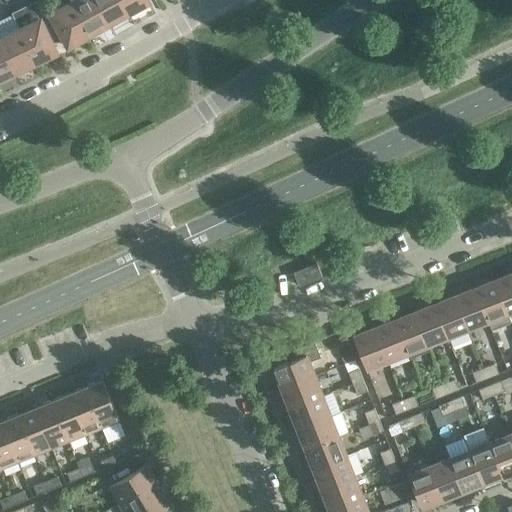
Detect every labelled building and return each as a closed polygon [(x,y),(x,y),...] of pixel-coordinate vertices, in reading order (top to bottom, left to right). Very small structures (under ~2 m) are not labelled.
[(35,0),(11,14),(19,29),(35,63),(57,52),(52,43),(62,37),(63,37),(50,14),(50,13),(47,8),(46,8),(41,0),(35,0)] [(108,24),(94,0),(74,0),(70,2),(88,35),(108,24)] [(128,13),(120,0),(94,0),(108,24),(128,13)] [(147,0),(120,0),(128,13),(149,2),(147,0)] [(70,2),(50,13),(50,14),(63,37),(62,37),(67,47),(88,35),(70,2)] [(35,63),(19,29),(0,38),(0,42),(15,73),(35,63)] [(0,79),(15,73),(0,42),(0,79)] [(293,272),(298,285),(322,276),(316,262),(293,272)] [(511,310),(511,272),(495,279),(508,312),(511,310)] [(508,312),(495,279),(474,287),(487,320),(508,312)] [(487,320),(474,287),(454,295),(467,328),(487,320)] [(467,328),(454,295),(434,303),(447,336),(467,328)] [(447,336),(434,303),(414,311),(427,344),(447,336)] [(427,344),(414,311),(394,319),(407,352),(427,344)] [(407,352),(394,319),(374,327),(387,360),(407,352)] [(387,360),(374,327),(353,336),(366,368),(387,360)] [(320,356),(314,340),(283,353),(286,362),(273,367),(281,388),(314,375),(308,361),(320,356)] [(351,350),(341,354),(343,361),(354,357),(351,350)] [(494,363),(483,367),(487,378),(498,373),(494,363)] [(487,378),(483,367),(472,372),(476,382),(487,378)] [(362,379),(358,368),(348,372),(352,383),(362,379)] [(322,395),(314,375),(281,388),(289,408),(322,395)] [(367,390),(362,379),(352,383),(357,395),(367,390)] [(454,379),(443,383),(447,394),(458,389),(454,379)] [(102,380),(85,387),(101,427),(119,420),(102,380)] [(505,390),(501,380),(490,384),(494,395),(505,390)] [(447,394),(443,383),(431,388),(435,398),(447,394)] [(494,395),(490,384),(478,389),(482,399),(494,395)] [(101,427),(85,387),(68,394),(84,434),(101,427)] [(84,434),(68,394),(51,401),(68,441),(84,434)] [(330,415),(322,395),(289,408),(297,428),(330,415)] [(414,395),(402,399),(407,410),(418,405),(414,395)] [(465,406),(461,396),(449,400),(453,411),(465,406)] [(407,410),(402,399),(391,404),(395,414),(407,410)] [(453,411),(449,400),(438,405),(442,415),(453,411)] [(68,441),(51,401),(35,408),(51,448),(68,441)] [(51,448),(35,408),(18,414),(34,454),(51,448)] [(378,419),(374,408),(364,412),(368,423),(378,419)] [(424,422),(420,412),(409,416),(413,427),(424,422)] [(34,454),(18,414),(1,421),(18,461),(34,454)] [(338,435),(330,415),(297,428),(305,448),(338,435)] [(413,427),(409,416),(398,421),(402,431),(413,427)] [(383,431),(378,419),(368,423),(372,435),(383,431)] [(18,461),(1,421),(0,421),(0,465),(1,468),(18,461)] [(511,470),(511,441),(509,434),(489,442),(502,475),(511,470)] [(346,455),(338,435),(305,448),(313,468),(346,455)] [(133,445),(136,454),(148,449),(143,441),(133,445)] [(502,475),(489,442),(469,450),(482,483),(502,475)] [(394,460),(390,448),(379,452),(384,464),(394,460)] [(482,483),(469,450),(449,458),(462,491),(482,483)] [(100,459),(104,468),(116,463),(112,454),(100,459)] [(354,476),(346,455),(313,468),(321,489),(354,476)] [(462,491),(449,458),(429,466),(442,499),(462,491)] [(399,471),(394,460),(384,464),(388,475),(399,471)] [(91,462),(79,467),(82,476),(94,471),(91,462)] [(109,487),(118,503),(156,481),(146,465),(109,487)] [(442,499),(429,466),(408,474),(421,507),(442,499)] [(82,476),(79,467),(67,472),(70,481),(82,476)] [(57,476),(45,481),(49,490),(61,485),(57,476)] [(362,496),(354,476),(321,489),(329,509),(362,496)] [(49,490),(45,481),(33,486),(37,495),(49,490)] [(138,511),(165,496),(156,481),(118,503),(123,511),(138,511)] [(402,483),(378,492),(383,506),(408,497),(402,483)] [(24,490),(12,495),(15,504),(27,499),(24,490)] [(15,504),(12,495),(0,499),(0,500),(3,509),(15,504)] [(173,511),(174,511),(165,496),(138,511),(173,511)] [(368,511),(362,496),(329,509),(330,511),(368,511)] [(53,511),(56,510),(49,499),(41,504),(46,511),(53,511)] [(412,506),(410,500),(378,511),(411,511),(411,506),(412,506)]
